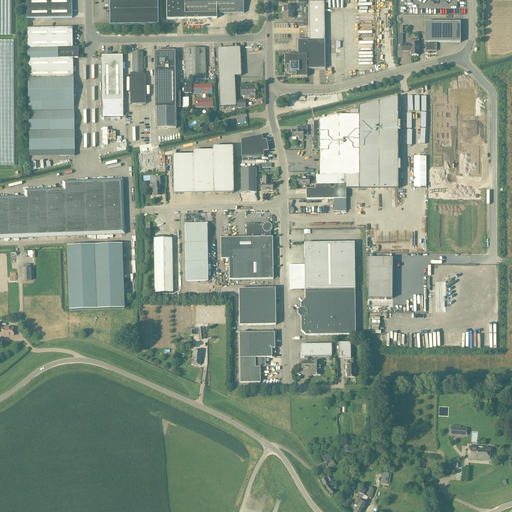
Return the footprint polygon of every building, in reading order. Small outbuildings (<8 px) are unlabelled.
[(26,0),(27,19),(72,18),(71,0),(26,0)] [(109,0),(110,26),(158,25),(157,0),(109,0)] [(166,0),(166,20),(216,19),(216,14),(243,13),(243,0),(166,0)] [(285,71),(286,71),(286,75),(287,76),(291,76),(291,77),(307,77),(307,69),(325,69),(324,3),(309,3),(309,40),(298,40),(298,55),(284,55),(285,71)] [(298,24),(306,23),(306,13),(301,13),(301,20),(298,20),(298,24)] [(436,43),(460,43),(460,23),(425,22),(425,51),(436,51),(436,43)] [(27,29),(27,54),(78,53),(78,48),(72,48),(72,28),(27,29)] [(411,55),(419,55),(419,43),(411,43),(411,45),(402,45),(402,52),(411,52),(411,55)] [(240,48),(217,49),(220,107),(236,106),(234,76),(241,76),(240,48)] [(185,49),(185,77),(205,76),(205,49),(185,49)] [(175,52),(155,52),(155,95),(175,94),(175,52)] [(28,107),(73,106),(73,78),(72,58),(78,58),(78,53),(27,54),(27,59),(28,79),(28,107)] [(145,76),(143,74),(143,53),(132,53),(132,74),(130,74),(130,104),(146,104),(145,76)] [(117,56),(102,56),(103,117),(123,116),(122,56),(121,56),(121,55),(117,55),(117,56)] [(212,85),(194,85),(194,95),(205,95),(205,99),(195,99),(195,107),(212,107),(212,99),(208,99),(208,94),(212,94),(212,85)] [(250,96),(250,99),(255,99),(255,96),(255,86),(241,86),(241,96),(250,96)] [(464,90),(448,90),(448,105),(433,105),(433,165),(458,165),(458,180),(481,180),(481,145),(458,145),(459,115),(474,116),(474,99),(475,99),(475,89),(464,89),(464,90)] [(175,94),(155,95),(156,128),(176,128),(175,94)] [(315,189),(306,189),(306,200),(339,199),(339,215),(347,215),(347,189),(353,189),(353,194),(359,194),(359,189),(399,189),(399,170),(401,170),(401,160),(399,160),(399,131),(401,131),(401,121),(398,121),(398,97),(358,107),(358,110),(338,112),(332,113),(333,117),(319,121),(319,122),(313,122),(313,151),(319,150),(319,160),(319,168),(319,176),(315,176),(315,180),(315,184),(315,189)] [(245,100),(236,100),(237,108),(245,108),(245,100)] [(74,150),(73,106),(28,107),(29,151),(74,150)] [(126,117),(110,117),(110,125),(115,125),(115,122),(121,122),(121,126),(126,126),(126,117)] [(292,138),(299,137),(299,140),(303,140),(303,136),(307,136),(307,126),(297,127),(297,130),(292,131),(292,138)] [(263,152),(268,151),(266,140),(263,140),(262,136),(241,140),(241,157),(263,157),(263,152)] [(180,195),(180,194),(226,193),(226,194),(227,194),(227,193),(231,193),(231,194),(232,194),(232,193),(233,193),(233,188),(235,186),(233,186),(232,147),(212,147),(212,151),(192,152),(192,155),(172,156),(173,187),(171,187),(173,190),(173,195),(174,194),(174,195),(175,195),(175,194),(179,194),(179,195),(180,195)] [(240,169),(241,193),(256,193),(256,169),(240,169)] [(262,184),(262,191),(272,191),(272,183),(269,183),(269,177),(263,177),(263,184),(262,184)] [(161,196),(160,185),(163,185),(163,178),(156,178),(156,184),(152,185),(153,196),(161,196)] [(0,239),(125,235),(122,180),(62,182),(63,189),(24,191),(25,197),(0,198),(0,239)] [(185,243),(196,243),(207,243),(207,224),(201,224),(196,223),(191,224),(184,224),(185,243)] [(246,238),(229,238),(220,238),(221,260),(229,259),(229,280),(273,279),(272,238),(271,238),(271,231),(271,230),(272,229),(272,228),(272,226),(271,225),(270,224),(269,224),(268,223),(267,223),(266,223),(265,224),(264,224),(263,225),(262,226),(259,226),(257,224),(246,224),(246,238)] [(172,293),(172,263),(172,239),(164,239),(164,238),(162,236),(155,236),(155,239),(154,239),(154,294),(172,293)] [(197,281),(196,243),(185,243),(185,282),(197,281)] [(196,243),(197,281),(208,281),(207,243),(196,243)] [(307,286),(354,285),(354,244),(304,244),(304,260),(307,260),(307,286)] [(122,245),(67,247),(69,312),(125,310),(122,245)] [(368,259),(368,299),(393,299),(393,259),(368,259)] [(22,269),(22,282),(31,281),(31,268),(22,269)] [(442,289),(442,313),(453,313),(453,316),(499,316),(499,293),(502,293),(502,281),(487,281),(487,286),(454,286),(454,289),(442,289)] [(354,285),(307,286),(307,291),(305,291),(305,300),(300,304),(300,309),(298,311),(298,315),(300,318),(301,331),(305,336),(355,335),(354,285)] [(275,326),(275,289),(238,290),(239,326),(275,326)] [(14,336),(14,328),(2,329),(2,337),(14,336)] [(260,383),(260,363),(260,358),(275,358),(274,333),(239,333),(240,383),(260,383)] [(350,359),(350,343),(338,343),(338,359),(350,359)] [(300,354),(300,358),(304,358),(304,357),(331,357),(331,344),(301,345),(301,354),(300,354)] [(191,364),(200,365),(202,352),(193,351),(191,364)] [(311,369),(311,375),(321,375),(321,362),(301,362),(301,369),(311,369)] [(346,378),(354,377),(354,365),(346,366),(346,378)] [(465,429),(451,427),(450,435),(464,436),(465,429)] [(469,460),(490,462),(491,448),(470,447),(469,460)] [(327,472),(331,469),(335,465),(332,461),(324,467),(327,472)] [(390,474),(383,472),(381,483),(388,485),(390,474)] [(325,489),(331,495),(336,491),(330,485),(329,486),(328,484),(326,478),(321,481),(323,486),(324,486),(326,488),(325,489)] [(361,511),(366,504),(357,499),(354,506),(356,507),(353,511),(361,511)]
